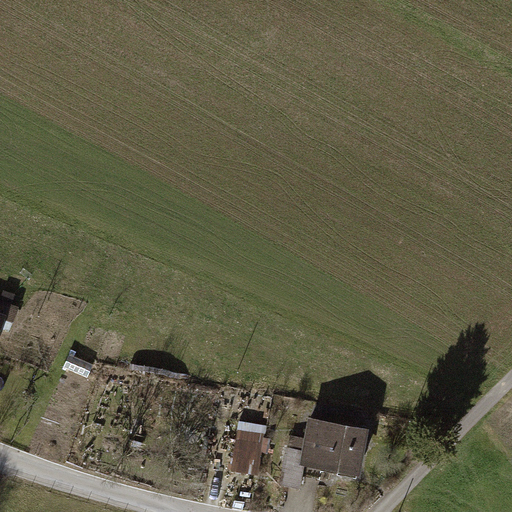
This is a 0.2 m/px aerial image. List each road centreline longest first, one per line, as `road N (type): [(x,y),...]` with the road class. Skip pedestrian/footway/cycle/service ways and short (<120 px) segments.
road 1 (residential): [(185,511),(0,455)]
road 2 (track): [(382,511),(511,383)]
